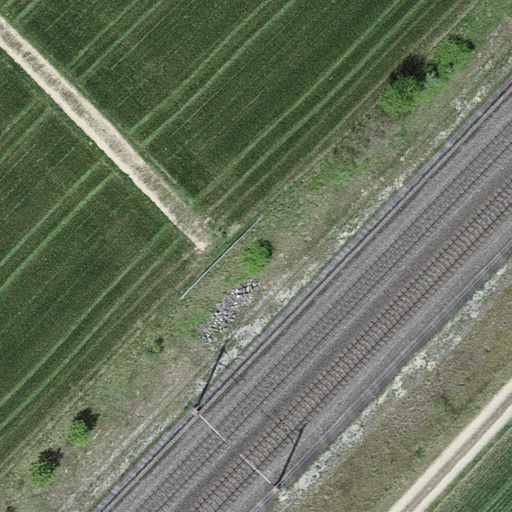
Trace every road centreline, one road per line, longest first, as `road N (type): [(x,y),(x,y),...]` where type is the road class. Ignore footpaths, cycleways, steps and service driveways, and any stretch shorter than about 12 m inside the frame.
road 1 (track): [(220,264),(0,30)]
road 2 (track): [(511,391),(399,511)]
